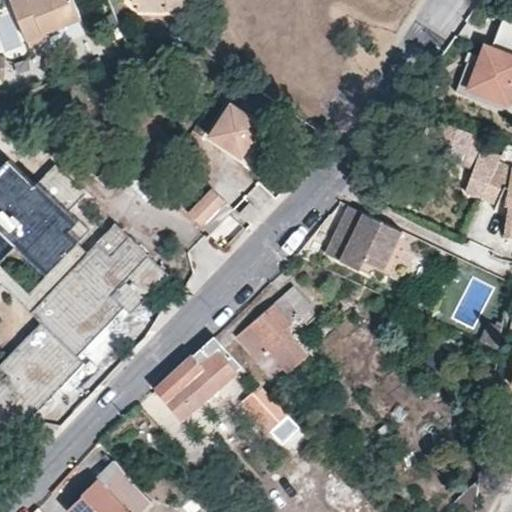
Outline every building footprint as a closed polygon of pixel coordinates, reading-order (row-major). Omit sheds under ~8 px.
[(45,42),(44,36),(59,31),(80,23),(71,0),(34,0),(30,2),(28,0),(9,0),(30,49),(45,42)] [(131,0),(132,4),(139,4),(162,4),(161,10),(184,11),(184,0),(131,0)] [(486,27),(490,13),(480,10),(475,9),(467,22),(486,27)] [(511,18),(506,16),(494,51),(511,56),(511,18)] [(82,30),(80,23),(59,31),(62,38),(82,30)] [(511,56),(494,51),(488,66),(511,73),(511,56)] [(257,121),(232,102),(209,136),(242,159),(260,133),(252,128),(257,121)] [(433,155),(450,161),(453,150),(466,154),(479,159),(487,138),(432,117),(423,139),(436,143),(433,155)] [(265,125),(257,121),(252,128),(260,133),(265,125)] [(453,150),(450,161),(463,166),(466,154),(453,150)] [(0,439),(13,441),(81,366),(38,328),(0,370),(0,289),(41,326),(80,362),(164,272),(115,227),(89,255),(73,241),(82,231),(75,218),(82,211),(74,203),(85,191),(54,160),(38,177),(17,155),(0,171),(0,439)] [(511,236),(511,166),(500,160),(484,198),(498,204),(506,188),(510,188),(510,197),(511,197),(511,206),(506,235),(511,236)] [(225,200),(212,188),(188,213),(201,225),(225,200)] [(201,225),(210,234),(231,214),(235,209),(225,200),(201,225)] [(327,254),(362,269),(366,260),(385,269),(404,230),(350,206),(342,223),(348,226),(345,235),(337,232),(327,254)] [(348,226),(342,223),(337,232),(345,235),(348,226)] [(305,353),(284,327),(299,315),(309,305),(293,287),(239,335),(272,373),(283,364),(287,369),(305,353)] [(504,322),(493,317),(484,340),(500,348),(504,322)] [(242,366),(215,337),(159,389),(184,417),(242,366)] [(260,385),(242,402),(282,444),(300,426),(260,385)] [(69,509),(71,511),(138,511),(150,500),(136,484),(117,462),(69,509)]
